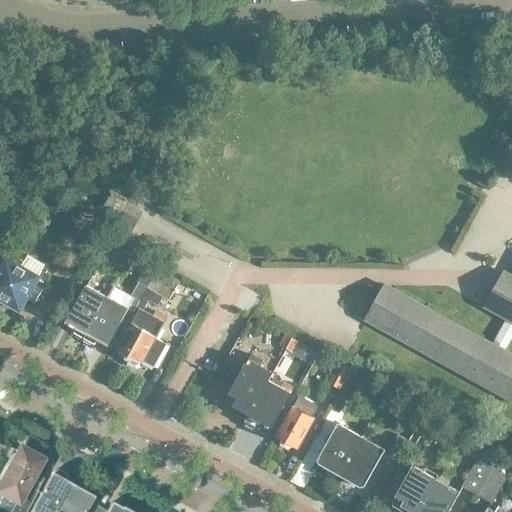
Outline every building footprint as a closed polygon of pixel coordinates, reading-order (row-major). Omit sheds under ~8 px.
[(130,199),(107,187),(92,216),(112,228),(126,205),(130,199)] [(26,205),(10,197),(0,215),(0,227),(10,233),(26,205)] [(141,213),(126,205),(112,228),(110,232),(126,241),(141,213)] [(109,240),(101,254),(123,266),(131,252),(109,240)] [(77,261),(87,268),(96,255),(85,248),(77,261)] [(41,289),(49,275),(42,271),(45,266),(27,255),(24,261),(13,254),(10,259),(6,257),(0,267),(0,305),(1,305),(4,301),(21,310),(28,297),(36,302),(43,289),(41,289)] [(157,271),(156,270),(133,311),(125,326),(129,329),(118,350),(128,356),(129,360),(135,363),(139,361),(142,363),(144,358),(155,364),(166,344),(155,338),(164,321),(167,316),(156,310),(153,315),(143,309),(148,300),(158,305),(163,296),(168,299),(179,281),(182,276),(161,264),(157,271)] [(133,311),(156,270),(148,266),(139,282),(131,296),(114,287),(109,297),(84,340),(96,346),(99,340),(109,345),(128,309),(133,311)] [(511,273),(505,270),(485,305),(507,318),(493,343),(483,338),(483,339),(457,324),(457,323),(385,285),(378,296),(369,291),(362,303),(371,308),(365,319),(438,359),(511,400),(511,353),(504,349),(511,335),(511,273)] [(84,340),(109,297),(87,285),(67,322),(75,327),(72,333),(84,340)] [(285,348),(291,338),(284,333),(278,344),(285,348)] [(298,342),(291,338),(285,348),(293,352),(298,342)] [(248,413),(269,380),(273,372),(249,359),(226,401),(248,413)] [(338,364),(328,383),(340,389),(350,370),(338,364)] [(351,371),(343,384),(378,403),(386,390),(351,371)] [(281,387),(269,380),(248,413),(244,421),(267,434),(272,426),(291,393),(294,387),(284,381),(281,387)] [(301,396),(294,407),(278,436),(281,438),(281,444),(289,448),(294,445),(297,447),(313,418),(312,417),(319,406),(301,396)] [(401,413),(418,423),(424,412),(407,402),(401,413)] [(424,417),(419,426),(431,433),(437,423),(424,417)] [(340,476),(363,436),(339,423),(319,459),(320,464),(340,476)] [(408,441),(398,435),(387,453),(397,459),(408,441)] [(386,450),(363,436),(340,476),(361,487),(366,486),(386,450)] [(20,449),(0,485),(0,492),(17,502),(10,511),(25,511),(38,491),(27,485),(41,461),(38,459),(39,456),(25,448),(23,451),(20,449)] [(477,495),(492,468),(478,460),(463,487),(477,495)] [(404,511),(418,511),(437,479),(414,465),(394,501),(395,506),(404,511)] [(507,476),(492,468),(477,495),(491,503),(499,490),(507,476)] [(58,511),(73,486),(65,482),(67,479),(66,475),(58,470),(53,472),(31,511),(58,511)] [(449,511),(461,492),(437,479),(418,511),(449,511)] [(80,490),(73,486),(58,511),(85,511),(96,495),(94,490),(86,486),(82,487),(80,490)] [(127,511),(119,507),(119,508),(109,503),(98,498),(90,511),(127,511)]
